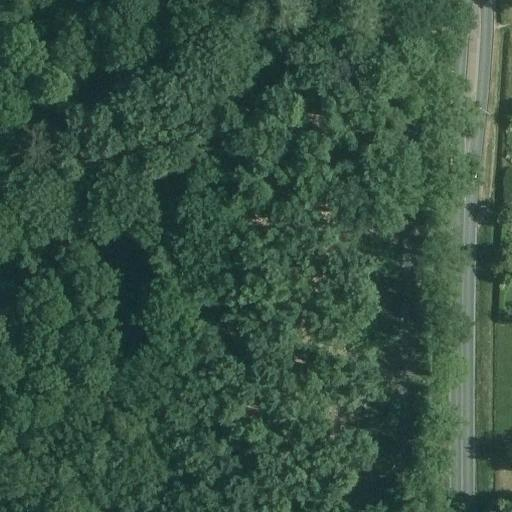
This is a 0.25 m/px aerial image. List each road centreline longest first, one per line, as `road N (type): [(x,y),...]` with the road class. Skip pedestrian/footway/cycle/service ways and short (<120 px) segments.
road 1 (primary): [(461,511),(465,165)]
road 2 (primary): [(465,165),(480,91),(484,0)]
road 3 (primary): [(466,0),(457,90),(465,165)]
